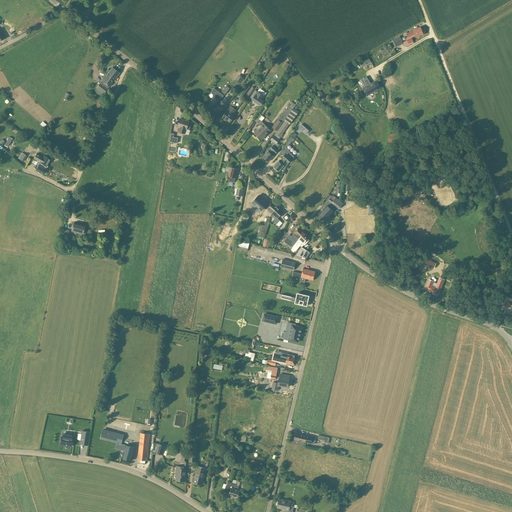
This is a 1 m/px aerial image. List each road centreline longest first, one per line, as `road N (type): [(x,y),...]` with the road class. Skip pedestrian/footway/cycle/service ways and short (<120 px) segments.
road 1 (tertiary): [(331,241),(178,100),(64,10)]
road 2 (unclassified): [(267,511),(331,241)]
road 3 (track): [(421,0),(511,234)]
road 4 (unclassified): [(0,451),(130,470),(207,511)]
road 5 (tertiary): [(510,341),(377,278),(331,241)]
